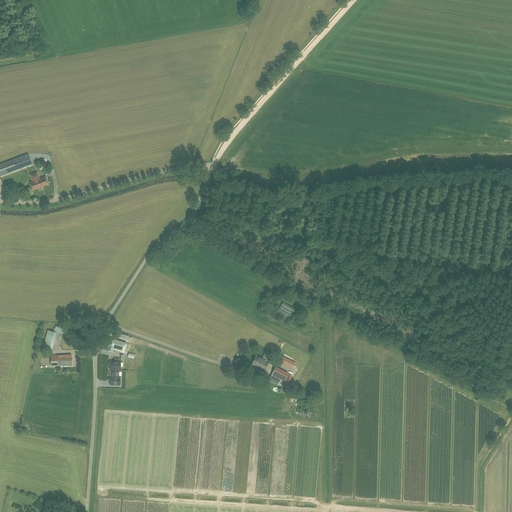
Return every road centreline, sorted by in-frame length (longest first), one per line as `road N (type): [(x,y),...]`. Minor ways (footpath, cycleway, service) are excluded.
road 1 (unclassified): [(86,511),(95,350),(108,317),(153,248),(193,215),(223,146),(353,0)]
road 2 (track): [(511,174),(293,190),(205,183)]
